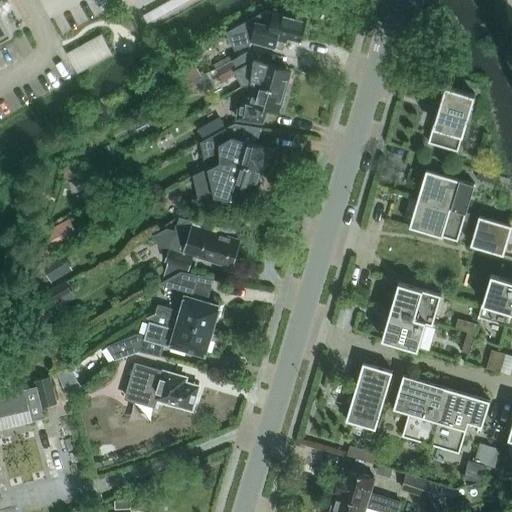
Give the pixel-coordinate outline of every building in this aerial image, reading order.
[(0,38),(13,31),(0,6),(0,38)] [(302,39),(307,18),(290,13),(291,11),(284,9),(283,12),(274,9),(270,24),(256,20),(251,40),(284,49),(288,35),(302,39)] [(101,34),(67,53),(78,73),(112,54),(101,34)] [(255,80),(255,82),(284,91),(285,87),(288,85),(290,78),(289,75),(290,68),(262,60),(254,60),(248,50),(216,68),(223,80),(239,72),(238,69),(251,67),(256,69),(255,80)] [(197,88),(219,76),(215,68),(193,80),(197,88)] [(278,111),(284,91),(255,82),(254,84),(252,84),(251,95),(250,98),(247,96),(239,102),(237,118),(260,121),(262,111),(265,112),(267,107),(278,111)] [(475,93),(445,84),(428,141),(458,150),(475,93)] [(94,112),(101,124),(111,117),(104,106),(94,112)] [(226,127),(220,116),(198,128),(204,139),(226,127)] [(207,168),(232,159),(261,168),(262,165),(264,165),(269,151),(266,150),(268,145),(250,140),(254,127),(233,123),(226,127),(204,139),(202,140),(207,168)] [(255,188),(261,168),(232,159),(207,168),(194,174),(200,202),(214,194),(238,198),(240,188),(243,189),(244,184),(255,188)] [(85,186),(99,179),(93,168),(79,176),(85,186)] [(466,211),(474,183),(431,170),(422,198),(466,211)] [(491,174),(479,171),(477,178),(489,181),(491,174)] [(422,198),(414,227),(458,240),(466,211),(422,198)] [(217,214),(216,231),(247,232),(247,216),(217,214)] [(511,256),(511,224),(479,214),(470,244),(511,256)] [(239,240),(206,229),(201,228),(203,223),(181,215),(176,229),(168,227),(155,233),(161,247),(169,250),(166,261),(190,269),(195,254),(201,256),(203,258),(209,260),(212,259),(234,266),(237,255),(235,255),(239,240)] [(70,218),(51,228),(45,254),(80,236),(70,218)] [(56,255),(41,263),(52,281),(66,272),(56,255)] [(159,304),(156,312),(212,329),(215,319),(217,319),(220,309),(218,309),(219,305),(205,301),(213,277),(181,270),(159,282),(159,283),(187,291),(180,312),(172,310),(173,308),(159,304)] [(506,325),(511,306),(511,278),(491,273),(489,278),(478,316),(506,325)] [(396,310),(433,321),(441,293),(404,282),(398,281),(390,308),(396,310)] [(66,282),(48,292),(53,301),(71,290),(66,282)] [(382,337),(387,339),(418,348),(426,320),(433,322),(433,321),(396,310),(390,308),(382,337)] [(204,353),(212,329),(156,312),(149,335),(137,333),(107,346),(116,360),(140,352),(158,356),(162,343),(170,346),(171,344),(181,347),(180,349),(200,355),(200,352),(204,353)] [(458,318),(455,327),(467,331),(474,333),(476,323),(458,318)] [(467,331),(461,350),(468,352),(474,333),(467,331)] [(492,349),(487,367),(493,369),(499,351),(492,349)] [(499,351),(493,369),(500,371),(506,353),(499,351)] [(164,369),(136,361),(129,385),(156,394),(155,397),(159,398),(160,400),(167,402),(169,401),(192,408),(197,388),(183,384),(186,376),(164,370),(164,369)] [(375,427),(393,370),(363,361),(346,419),(375,427)] [(393,407),(409,412),(402,435),(431,443),(446,391),(448,386),(403,373),(402,378),(393,407)] [(51,376),(36,380),(42,406),(57,402),(51,376)] [(0,424),(30,417),(23,388),(0,393),(0,424)] [(431,443),(459,452),(468,421),(482,425),(490,399),(474,394),(472,398),(446,391),(431,443)] [(480,442),(474,461),(484,464),(485,464),(490,445),(480,442)] [(387,456),(350,445),(347,454),(384,465),(387,456)] [(490,445),(485,464),(495,467),(500,448),(490,445)] [(469,459),(463,479),(480,479),(484,464),(474,461),(469,459)] [(333,494),(335,494),(336,494),(366,503),(366,504),(382,508),(393,511),(400,511),(404,502),(378,494),(372,497),(368,496),(374,477),(344,467),(342,471),(340,470),(333,494)] [(440,483),(407,472),(401,489),(435,500),(440,483)] [(380,511),(382,508),(366,504),(366,503),(336,494),(335,494),(334,499),(332,499),(329,510),(333,511),(380,511)]
